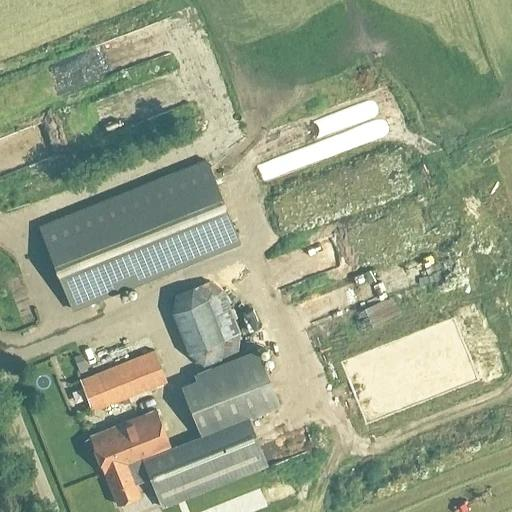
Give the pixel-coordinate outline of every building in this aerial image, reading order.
[(237,237),(206,158),(39,224),(69,304),(103,290),(237,237)] [(307,190),(327,188),(326,179),(341,178),(339,159),(322,161),(324,175),(305,176),(307,190)] [(372,183),(380,175),(370,165),(362,174),(372,183)] [(210,282),(193,289),(190,287),(173,293),(169,314),(186,354),(203,365),(218,358),(218,355),(236,347),(240,334),(222,291),(210,282)] [(346,358),(370,422),(484,379),(460,315),(346,358)] [(92,410),(166,381),(154,350),(80,379),(92,410)] [(196,378),(180,383),(200,437),(170,448),(155,410),(90,435),(104,472),(105,472),(117,503),(139,495),(130,471),(147,465),(161,503),(265,465),(248,419),(278,407),(257,350),(194,373),(196,378)]
